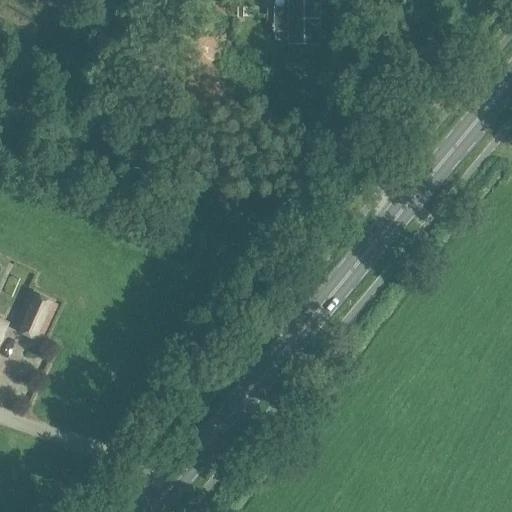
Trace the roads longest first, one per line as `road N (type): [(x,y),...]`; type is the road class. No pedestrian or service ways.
road 1 (primary): [(154,511),(403,216)]
road 2 (unclassified): [(403,216),(383,196),(381,0)]
road 3 (primary): [(403,216),(511,88)]
